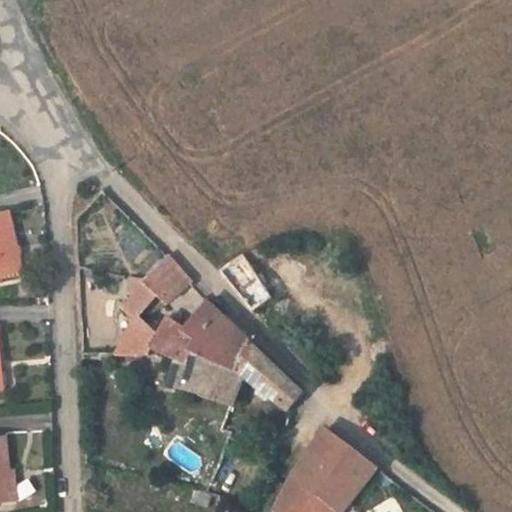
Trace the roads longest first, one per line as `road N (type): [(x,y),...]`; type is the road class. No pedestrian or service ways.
road 1 (residential): [(37,120),(152,225),(316,408),(446,511)]
road 2 (residential): [(37,120),(55,187),(68,325),(71,511)]
